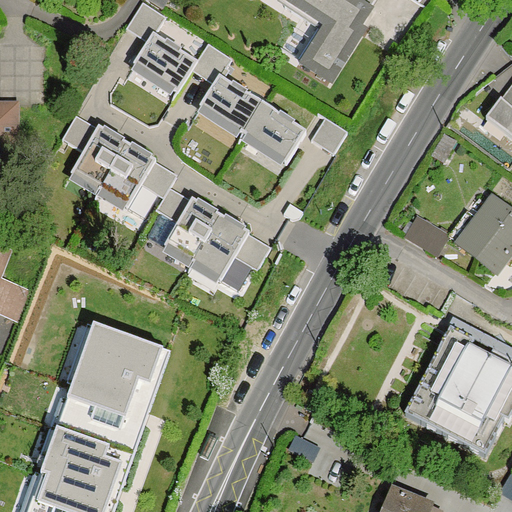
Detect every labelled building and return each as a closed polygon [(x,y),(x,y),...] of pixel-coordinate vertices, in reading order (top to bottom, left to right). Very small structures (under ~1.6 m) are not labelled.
[(371,13),(351,0),(282,0),(280,4),(324,31),(302,66),(334,87),(365,36),(359,32),(371,13)] [(178,97),(198,66),(154,38),(134,69),(178,97)] [(243,138),(263,107),(220,80),(200,111),(243,138)] [(511,90),(488,122),(511,140),(511,90)] [(0,158),(9,158),(9,143),(23,143),(24,101),(0,100),(0,158)] [(287,166),(307,135),(263,107),(243,138),(287,166)] [(100,194),(128,147),(99,130),(71,178),(100,194)] [(128,147),(100,194),(145,221),(159,198),(142,188),(156,164),(128,147)] [(511,212),(490,195),(451,245),(492,276),(511,251),(511,212)] [(162,217),(148,240),(194,267),(221,219),(193,203),(178,227),(162,217)] [(438,230),(416,217),(404,238),(426,251),(438,230)] [(221,219),(194,267),(239,293),(252,270),(235,260),(250,236),(221,219)] [(11,252),(0,247),(0,316),(20,324),(33,292),(1,279),(11,252)] [(449,331),(405,418),(485,458),(503,423),(509,426),(511,420),(511,371),(468,350),(472,343),(449,331)] [(58,433),(129,458),(139,427),(127,423),(132,409),(144,413),(165,355),(101,333),(99,340),(92,338),(74,389),(81,391),(76,404),(69,402),(58,433)] [(109,511),(118,489),(129,458),(58,433),(47,464),(54,467),(49,480),(42,477),(29,511),(109,511)] [(511,511),(511,473),(491,507),(498,511),(511,511)] [(431,511),(393,496),(386,511),(431,511)]
